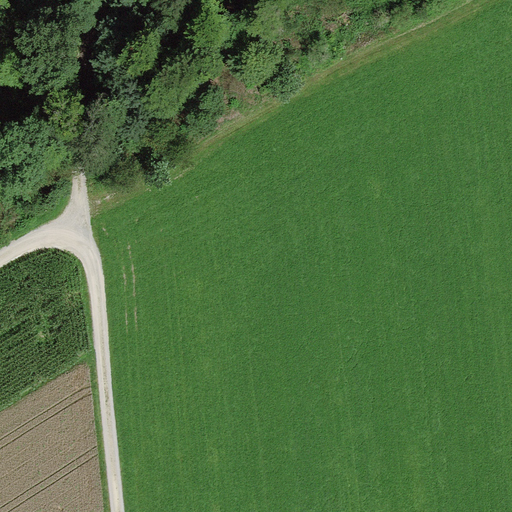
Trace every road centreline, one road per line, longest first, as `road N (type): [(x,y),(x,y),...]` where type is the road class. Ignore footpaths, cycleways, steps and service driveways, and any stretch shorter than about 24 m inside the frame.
road 1 (track): [(0,255),(448,0)]
road 2 (track): [(99,0),(74,209),(108,511)]
